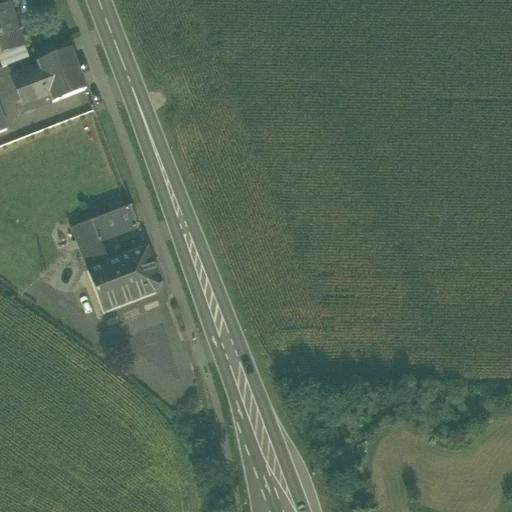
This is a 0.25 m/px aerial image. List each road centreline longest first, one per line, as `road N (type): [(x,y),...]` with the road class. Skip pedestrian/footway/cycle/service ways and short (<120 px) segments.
road 1 (secondary): [(240,378),(96,0)]
road 2 (secondary): [(289,511),(240,378)]
road 3 (secondary): [(240,378),(264,511)]
